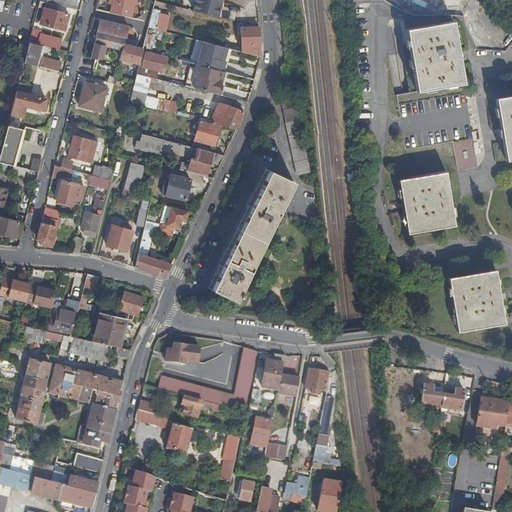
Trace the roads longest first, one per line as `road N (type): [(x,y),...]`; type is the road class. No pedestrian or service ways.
road 1 (residential): [(160,311),(309,340),(377,334),(511,371)]
road 2 (residential): [(170,288),(269,76),(267,0)]
road 3 (residential): [(90,0),(24,257)]
road 4 (residential): [(100,511),(139,351),(160,311)]
road 5 (residential): [(170,288),(94,264),(24,257)]
road 6 (unknown): [(312,347),(285,478)]
